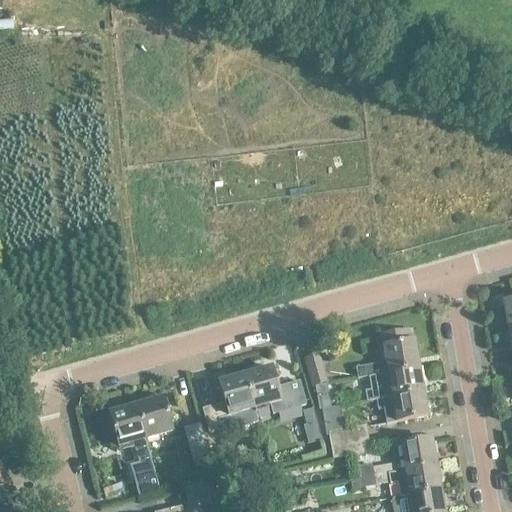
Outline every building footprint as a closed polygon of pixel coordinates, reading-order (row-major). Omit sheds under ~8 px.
[(511,302),(502,304),(507,330),(511,328),(511,302)] [(384,364),(354,369),(356,380),(379,376),(419,369),(414,344),(412,344),(410,332),(376,338),(376,341),(377,341),(379,352),(382,351),(384,364)] [(304,360),(312,388),(326,384),(318,356),(304,360)] [(372,393),(366,394),(368,403),(376,402),(423,393),(419,369),(379,376),(369,378),(372,393)] [(271,370),(245,377),(254,410),(270,406),(273,416),(305,406),(299,383),(277,389),(271,370)] [(221,430),(218,420),(254,410),(245,377),(218,385),(224,404),(202,410),(209,434),(221,430)] [(427,418),(423,393),(376,402),(377,412),(383,411),(386,426),(427,418)] [(162,401),(136,408),(145,441),(172,433),(166,413),(168,412),(166,403),(163,404),(162,401)] [(109,418),(105,420),(110,436),(113,447),(117,445),(118,449),(132,445),(138,465),(129,467),(133,483),(141,481),(138,469),(152,466),(145,441),(136,408),(109,416),(109,418)] [(312,411),(302,414),(309,441),(319,438),(312,411)] [(188,429),(184,430),(193,465),(197,464),(209,460),(199,426),(188,429)] [(326,435),(329,449),(367,442),(365,428),(326,435)] [(369,455),(367,442),(329,449),(331,462),(369,455)] [(373,478),(436,467),(431,442),(392,449),(395,465),(371,469),(373,478)] [(152,466),(138,469),(141,481),(133,483),(138,499),(159,493),(152,466)] [(373,478),(357,481),(358,489),(374,486),(398,482),(400,498),(405,497),(440,491),(436,467),(373,478)] [(191,505),(217,498),(213,483),(186,489),(191,505)] [(443,511),(440,491),(405,497),(407,511),(404,511),(443,511)]
